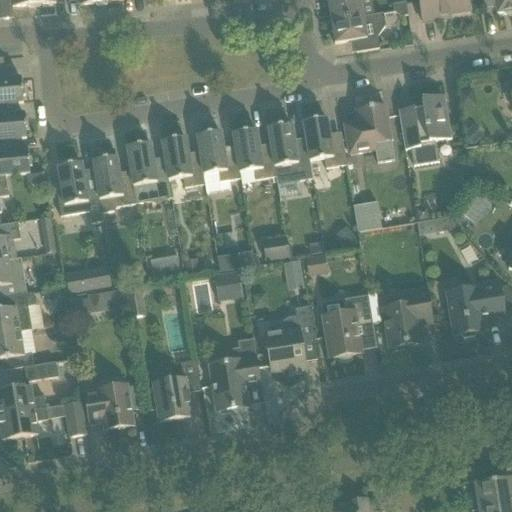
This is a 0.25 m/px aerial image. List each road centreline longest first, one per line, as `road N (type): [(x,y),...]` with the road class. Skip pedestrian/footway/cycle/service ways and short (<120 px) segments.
road 1 (residential): [(511,367),(328,395),(275,439),(0,486)]
road 2 (residential): [(49,40),(54,115),(80,125),(300,91),(318,69)]
road 3 (residential): [(49,40),(282,13)]
road 4 (residential): [(318,69),(335,75),(511,46)]
